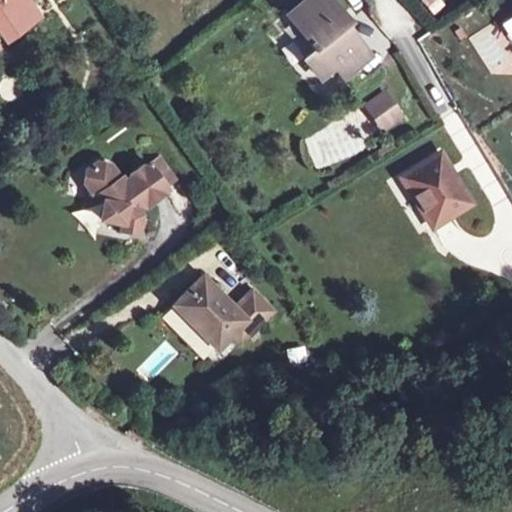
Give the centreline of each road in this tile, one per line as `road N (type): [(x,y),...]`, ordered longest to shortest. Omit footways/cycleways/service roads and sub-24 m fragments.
road 1 (unknown): [(501,194),(389,0)]
road 2 (residential): [(88,473),(59,405),(0,338)]
road 3 (tertiary): [(88,473),(159,477),(238,511)]
